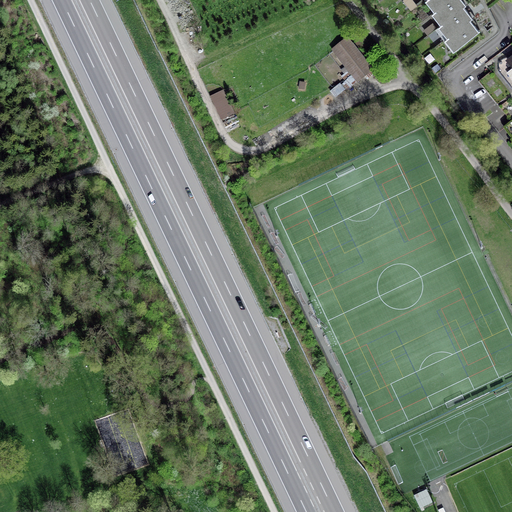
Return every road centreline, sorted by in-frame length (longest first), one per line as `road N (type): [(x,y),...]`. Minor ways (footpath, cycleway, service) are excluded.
road 1 (motorway): [(61,0),(306,511)]
road 2 (motorway): [(334,511),(89,0)]
road 3 (track): [(30,0),(210,377)]
road 4 (track): [(409,78),(263,147),(242,149),(225,137),(159,0)]
road 5 (unclassified): [(347,0),(511,210)]
road 6 (residential): [(494,3),(501,36),(455,80),(511,158)]
road 7 (track): [(210,377),(274,511)]
